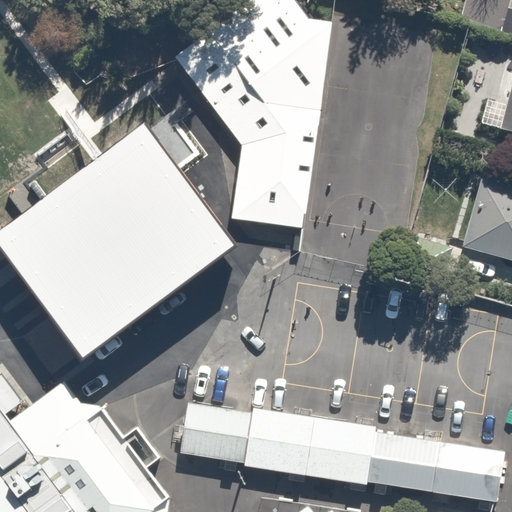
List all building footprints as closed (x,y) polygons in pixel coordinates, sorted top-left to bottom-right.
[(233,220),(305,230),(307,216),(309,217),(336,24),(312,21),(295,0),(253,0),(176,58),(243,146),(233,220)] [(511,0),(471,0),(466,22),(511,32),(511,0)] [(0,113),(13,104),(0,87),(0,113)] [(511,103),(489,97),(481,128),(511,135),(511,103)] [(51,214),(59,224),(0,265),(5,272),(0,275),(0,333),(33,310),(46,329),(40,333),(53,353),(77,335),(83,343),(109,324),(127,349),(158,326),(136,294),(215,238),(194,208),(212,195),(174,142),(84,206),(77,195),(51,214)] [(511,171),(507,184),(487,178),(467,248),(511,261),(511,171)] [(160,511),(63,387),(7,430),(0,421),(0,511),(160,511)] [(182,454),(247,464),(247,467),(369,486),(370,483),(499,503),(507,453),(377,432),(378,428),(255,408),(254,413),(190,403),(182,454)]
